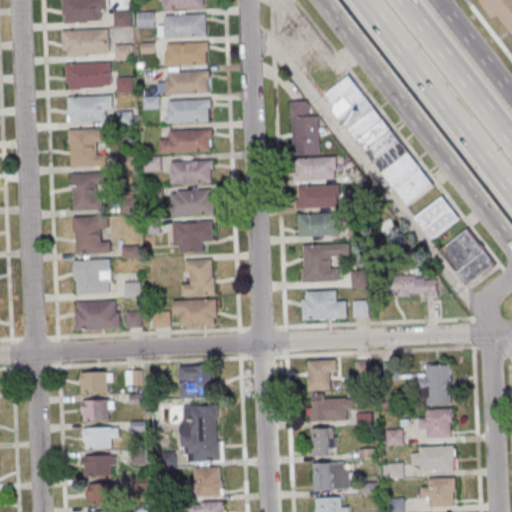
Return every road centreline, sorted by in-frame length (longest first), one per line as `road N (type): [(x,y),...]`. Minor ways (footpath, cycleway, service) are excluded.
road 1 (residential): [(511,331),(0,355)]
road 2 (residential): [(40,511),(18,0)]
road 3 (residential): [(267,511),(246,0)]
road 4 (secondary): [(320,0),(511,248)]
road 5 (motorway): [(358,0),(511,199)]
road 6 (motorway): [(511,147),(398,0)]
road 7 (residential): [(496,511),(490,331)]
